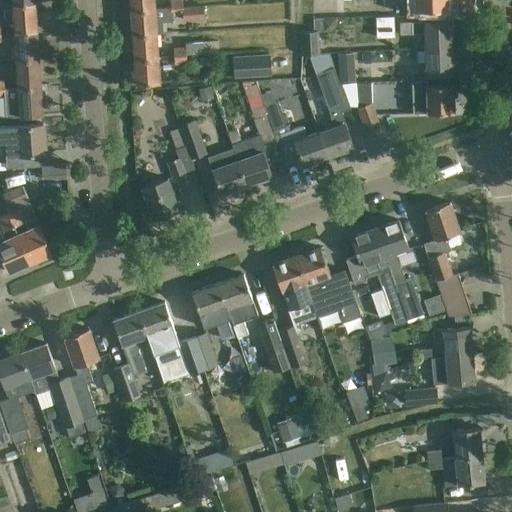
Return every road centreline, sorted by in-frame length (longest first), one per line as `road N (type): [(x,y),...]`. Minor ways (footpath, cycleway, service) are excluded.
road 1 (residential): [(107,287),(501,149)]
road 2 (residential): [(107,287),(87,0)]
road 3 (residential): [(511,366),(501,149)]
road 4 (residential): [(501,149),(496,0)]
